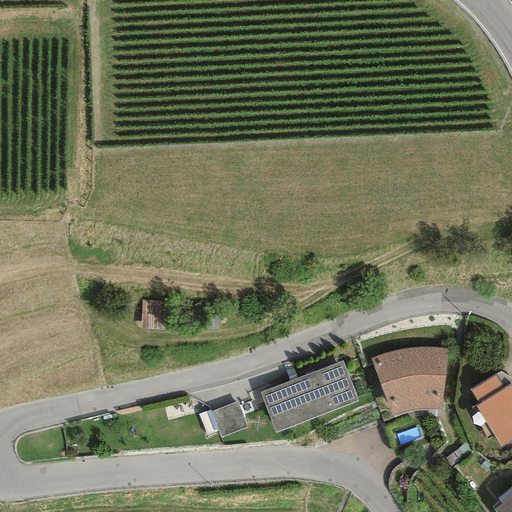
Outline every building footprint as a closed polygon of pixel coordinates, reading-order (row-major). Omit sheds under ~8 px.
[(445,411),(450,352),(409,349),(375,359),(390,419),(445,411)] [(343,364),(260,397),(273,436),(357,406),(343,364)] [(511,386),(502,392),(495,378),(471,391),(479,407),(475,410),(497,452),(511,444),(511,386)] [(220,436),(250,426),(242,401),(212,411),(220,436)] [(511,511),(511,498),(495,511),(511,511)]
